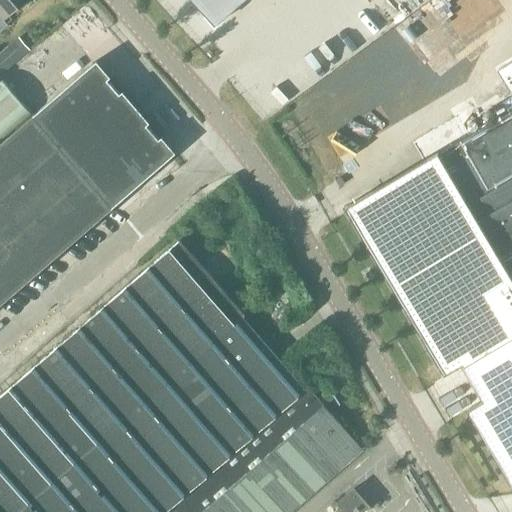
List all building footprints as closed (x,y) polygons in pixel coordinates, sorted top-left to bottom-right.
[(0,0),(0,15),(3,18),(1,20),(2,22),(27,0),(0,0)] [(192,0),(205,15),(204,16),(205,16),(205,17),(206,16),(215,26),(222,20),(223,21),(224,20),(223,19),(244,0),(192,0)] [(511,0),(468,0),(292,114),(324,163),(511,41),(511,0)] [(7,48),(0,55),(0,75),(1,76),(18,60),(7,48)] [(0,145),(0,305),(113,208),(176,153),(162,137),(159,139),(147,125),(150,123),(123,91),(120,94),(108,80),(111,77),(97,61),(94,64),(34,116),(0,145)] [(0,142),(32,114),(4,81),(0,83),(0,142)] [(511,112),(348,208),(424,337),(418,343),(417,342),(417,343),(419,345),(421,348),(422,351),(423,354),(424,354),(424,351),(431,349),(447,375),(462,366),(483,401),(468,410),(511,485),(511,112)] [(335,181),(340,188),(345,184),(340,178),(335,181)] [(330,391),(318,399),(309,389),(306,392),(243,321),(246,318),(180,242),(0,399),(0,511),(292,511),(363,451),(327,410),(338,403),(339,405),(340,404),(330,390),(329,390),(330,391)] [(337,504),(343,511),(363,511),(369,507),(353,490),(337,504)]
